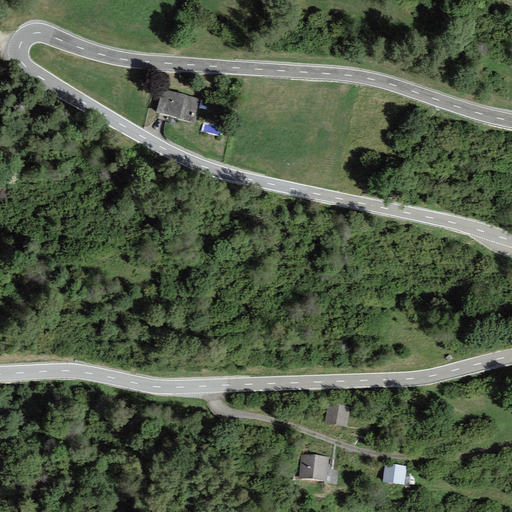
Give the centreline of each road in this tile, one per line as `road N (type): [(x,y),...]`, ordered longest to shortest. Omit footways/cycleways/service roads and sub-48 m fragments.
road 1 (tertiary): [(511,240),(190,161),(18,56),(23,37),(41,33),(122,59),(375,79),(511,121)]
road 2 (tertiary): [(0,374),(68,370),(170,387),(323,382),(421,377),(511,355)]
road 3 (track): [(205,386),(227,413),(360,452),(457,460),(511,445)]
